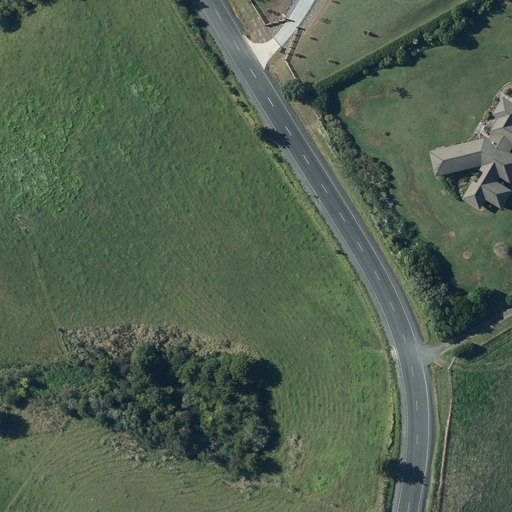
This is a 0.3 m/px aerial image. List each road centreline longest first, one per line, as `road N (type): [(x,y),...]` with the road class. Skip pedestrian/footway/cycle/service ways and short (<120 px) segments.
road 1 (unclassified): [(181,0),(381,327),(400,425),(388,511)]
road 2 (unknown): [(385,348),(511,283)]
